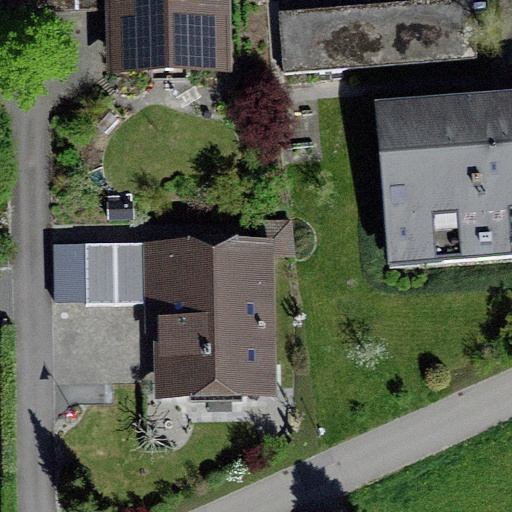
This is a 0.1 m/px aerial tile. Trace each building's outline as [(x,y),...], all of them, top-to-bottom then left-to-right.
[(117,36),(118,68),(221,66),(218,0),(46,0),(47,6),(107,5),(108,37),(117,36)] [(472,0),(280,16),(284,75),(476,59),(472,0)] [(511,115),(478,118),(476,105),(391,112),(394,153),(383,154),(389,227),(407,226),(409,254),(441,251),(443,264),(511,258),(511,115)] [(144,246),(86,247),(86,306),(146,306),(144,246)] [(55,307),(86,306),(86,247),(55,248),(55,307)] [(267,391),(264,253),(162,255),(165,393),(267,391)]
